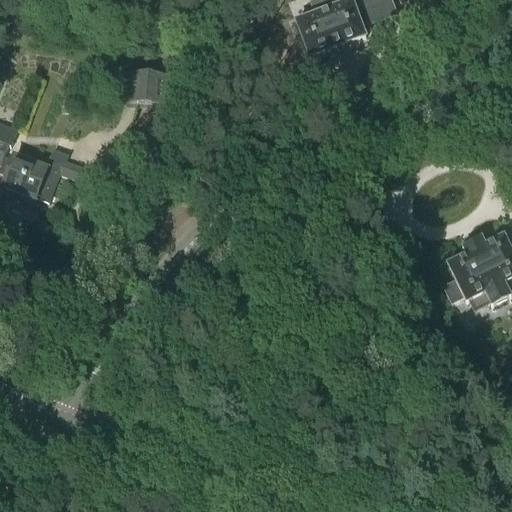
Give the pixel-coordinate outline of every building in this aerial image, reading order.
[(297,24),(295,25),(296,27),(308,60),(309,62),(311,61),(310,61),(331,53),(343,49),(363,41),(363,42),(365,41),(364,39),(360,28),(368,25),(368,28),(396,17),(389,0),(358,0),(360,6),(353,9),(352,6),(352,4),(350,4),(350,5),(332,12),(327,0),(324,0),(310,5),(315,18),(297,25),(297,24)] [(8,21),(8,31),(24,32),(25,22),(8,21)] [(128,75),(126,103),(164,106),(166,77),(128,75)] [(0,85),(0,177),(6,180),(2,190),(36,203),(36,202),(49,207),(54,192),(59,177),(80,185),(85,172),(66,165),(68,159),(53,153),(46,172),(13,160),(12,164),(4,161),(8,151),(10,152),(17,134),(0,128),(0,92),(3,86),(0,85)] [(455,285),(443,291),(451,307),(463,301),(466,306),(485,297),(491,310),(510,300),(504,287),(511,283),(511,257),(503,240),(485,249),(481,242),(462,252),(465,259),(447,269),(455,285)]
